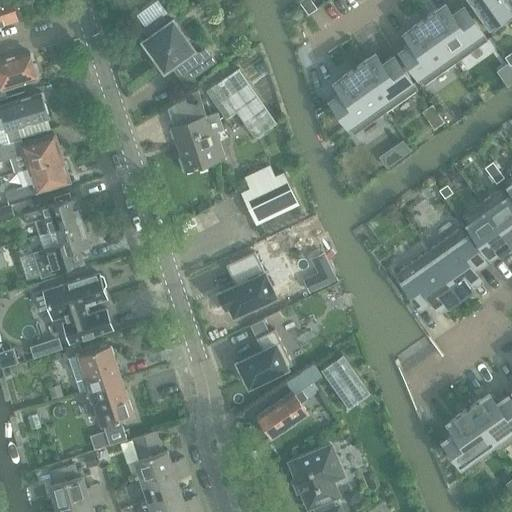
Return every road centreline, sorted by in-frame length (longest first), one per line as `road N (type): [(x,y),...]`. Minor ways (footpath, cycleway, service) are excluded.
road 1 (tertiary): [(207,389),(80,0)]
road 2 (tertiary): [(251,511),(207,389)]
road 3 (tertiary): [(207,389),(204,437),(226,511)]
